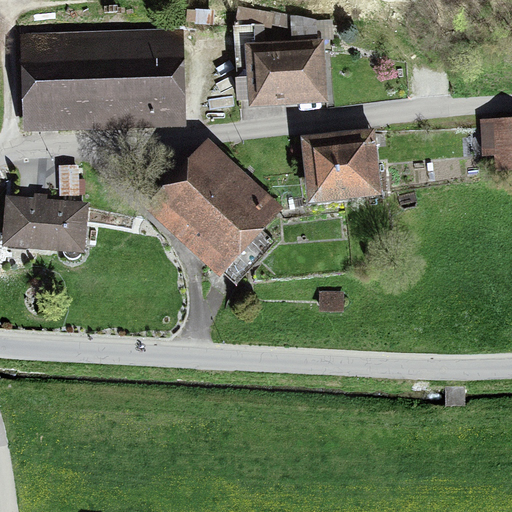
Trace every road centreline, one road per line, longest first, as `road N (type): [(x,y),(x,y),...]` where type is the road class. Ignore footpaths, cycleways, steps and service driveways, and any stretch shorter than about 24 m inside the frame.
road 1 (residential): [(0,162),(26,153),(511,105)]
road 2 (residential): [(0,348),(511,366)]
road 3 (track): [(150,220),(183,255),(196,285),(195,356)]
